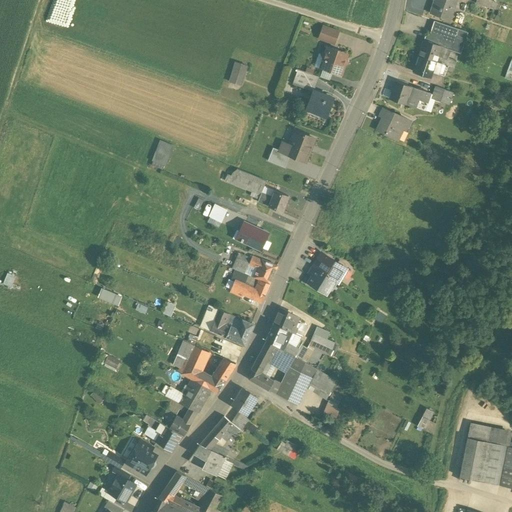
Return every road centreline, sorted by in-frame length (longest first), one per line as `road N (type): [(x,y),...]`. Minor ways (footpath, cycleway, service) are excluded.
road 1 (secondary): [(395,0),(366,90),(240,376),(141,511)]
road 2 (track): [(194,190),(4,114)]
road 3 (track): [(446,485),(462,409),(511,338)]
road 4 (track): [(385,40),(262,0)]
road 5 (track): [(42,0),(4,114)]
